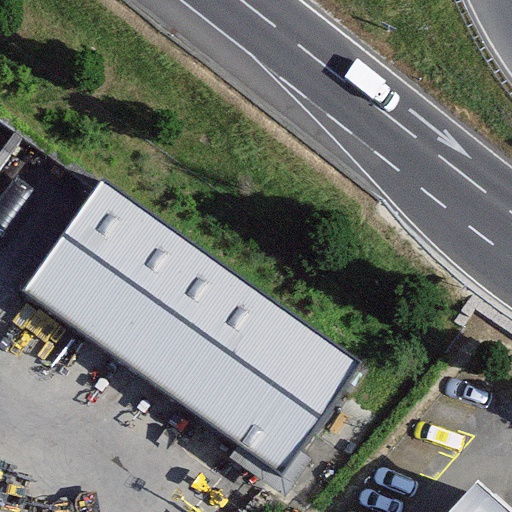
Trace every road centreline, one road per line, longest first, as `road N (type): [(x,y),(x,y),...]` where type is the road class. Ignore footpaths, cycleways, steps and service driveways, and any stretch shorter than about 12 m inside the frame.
road 1 (motorway): [(240,0),(511,213)]
road 2 (unclassified): [(0,284),(114,152)]
